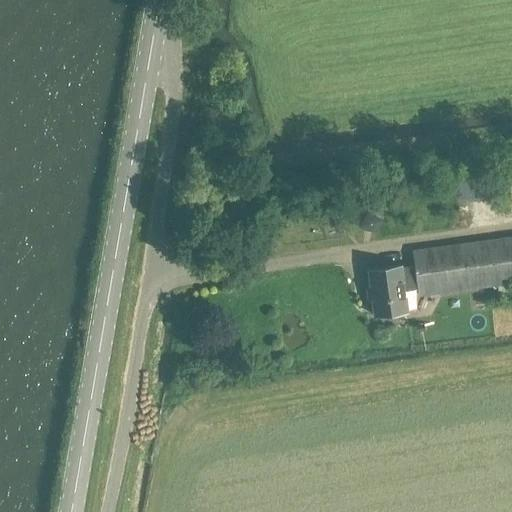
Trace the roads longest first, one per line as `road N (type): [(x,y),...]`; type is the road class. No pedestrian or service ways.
road 1 (tertiary): [(71,511),(149,50)]
road 2 (unclassified): [(106,511),(153,277),(175,108),(171,65)]
